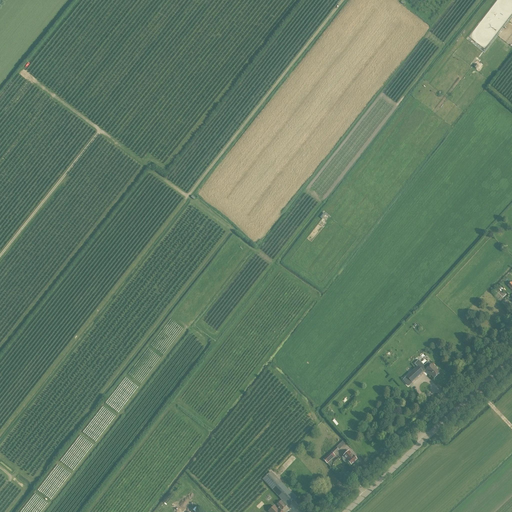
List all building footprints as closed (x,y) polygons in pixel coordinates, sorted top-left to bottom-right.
[(506,300),(502,303),(507,310),(511,307),(506,300)] [(424,366),(419,360),(415,364),(417,366),(406,377),(412,383),(425,370),(429,374),(429,373),(434,378),(439,373),(428,362),(424,366)] [(336,448),(331,452),(323,459),(331,468),(332,466),(331,464),(332,463),(331,463),(334,460),(332,457),(334,455),(338,450),(336,448)] [(346,462),(347,462),(348,461),(351,465),(357,460),(353,456),(352,456),(351,455),(352,454),(349,451),(342,457),(343,458),(343,459),(343,460),(344,462),(345,462),(346,462)] [(281,511),(295,498),(271,472),(263,479),(282,500),(277,504),(279,507),(277,509),(274,506),(269,511),(281,511)]
